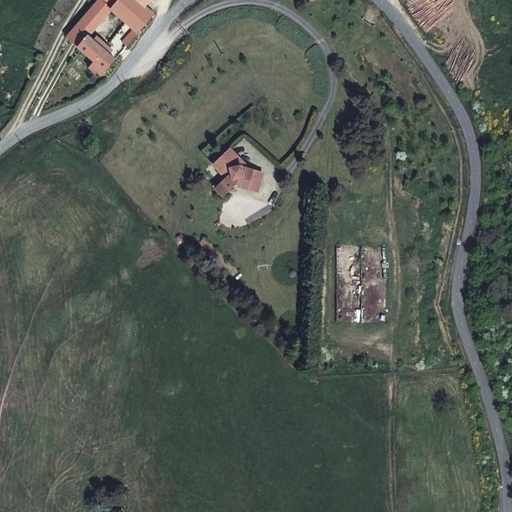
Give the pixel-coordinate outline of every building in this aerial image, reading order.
[(76,47),(86,36),(109,9),(116,0),(98,0),(66,40),(76,47)] [(116,0),(109,9),(121,20),(110,34),(126,47),(153,13),(142,6),(147,0),(116,0)] [(95,72),(101,76),(114,60),(108,55),(111,50),(96,38),(93,42),(86,36),(76,47),(99,67),(95,72)] [(238,161),(226,151),(217,160),(230,170),(236,170),(238,161)] [(252,194),(255,175),(236,170),(230,170),(217,160),(209,169),(223,180),(213,192),(221,198),(229,188),(252,194)]
